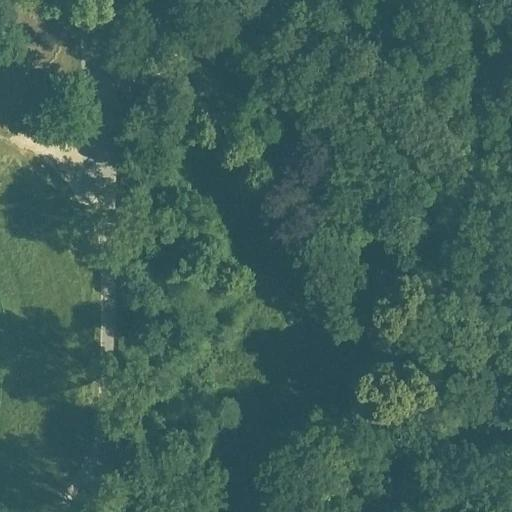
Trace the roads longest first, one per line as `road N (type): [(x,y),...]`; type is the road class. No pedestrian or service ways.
road 1 (unclassified): [(99,511),(110,338),(108,72),(96,0)]
road 2 (unknown): [(149,511),(158,281),(157,243),(140,198),(143,71)]
